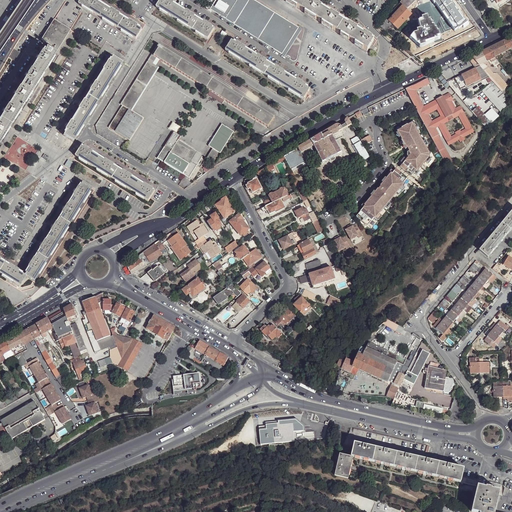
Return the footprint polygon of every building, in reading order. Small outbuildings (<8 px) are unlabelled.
[(98,17),(104,7),(99,4),(100,2),(96,0),(80,0),(78,4),(98,17)] [(173,18),(179,9),(173,5),(174,3),(167,0),(161,0),(156,8),(173,18)] [(252,0),(205,0),(210,2),(210,1),(214,3),(212,6),(211,6),(209,9),(274,49),(274,50),(282,54),(298,28),(290,23),(252,0)] [(283,0),(301,11),(307,1),(305,0),(283,0)] [(403,6),(407,9),(415,1),(413,0),(402,0),(400,3),(403,6)] [(407,9),(411,14),(425,1),(423,0),(416,0),(415,1),(407,9)] [(307,1),(301,11),(318,22),(325,12),(320,9),(321,8),(313,3),(312,4),(307,1)] [(409,16),(411,14),(407,9),(403,6),(389,20),(392,24),(397,29),(406,19),(409,16)] [(454,6),(441,16),(445,20),(444,21),(444,22),(443,23),(443,24),(439,27),(445,34),(449,31),(448,30),(453,27),(454,28),(465,21),(454,6)] [(118,29),(124,19),(119,17),(120,15),(112,9),(111,11),(104,7),(98,17),(118,29)] [(192,30),(199,21),(194,18),(195,17),(186,11),(185,12),(179,9),(173,18),(192,30)] [(325,12),(318,22),(337,33),(343,23),(338,20),(339,19),(330,13),(329,15),(325,12)] [(417,26),(421,23),(416,18),(413,20),(412,22),(417,26)] [(124,19),(118,29),(136,40),(142,30),(137,28),(138,26),(130,21),(129,22),(124,19)] [(392,24),(389,20),(387,19),(386,19),(380,26),(386,31),(392,24)] [(45,49),(54,55),(70,30),(54,20),(41,40),(48,44),(45,49)] [(199,21),(192,30),(208,40),(214,30),(212,29),(213,28),(204,22),(203,24),(199,21)] [(343,23),(337,33),(353,43),(359,33),(356,31),(357,30),(348,25),(348,26),(343,23)] [(401,32),(395,39),(398,42),(404,35),(401,32)] [(359,33),(353,43),(367,52),(373,42),(371,40),(372,39),(363,34),(362,35),(359,33)] [(502,41),(507,50),(511,47),(511,46),(508,39),(502,41)] [(245,63),(251,54),(245,50),(246,49),(237,43),(236,44),(231,41),(226,51),(245,63)] [(420,41),(412,49),(423,59),(431,51),(420,41)] [(490,48),(494,57),(501,53),(502,55),(503,54),(502,53),(507,50),(502,41),(499,43),(490,48)] [(153,56),(158,58),(203,87),(209,77),(160,46),(159,45),(157,47),(159,48),(156,52),(153,56)] [(14,48),(9,57),(16,61),(21,53),(14,48)] [(482,51),(471,56),(478,64),(479,66),(482,64),(490,60),(491,62),(496,60),(495,58),(494,57),(490,48),(482,51)] [(34,66),(44,72),(54,55),(45,49),(42,53),(40,52),(35,61),(36,62),(34,66)] [(251,54),(245,63),(265,75),(270,66),(266,63),(267,62),(258,56),(257,58),(251,54)] [(152,55),(129,92),(137,97),(156,66),(154,64),(158,58),(153,56),(152,55)] [(99,76),(109,83),(121,64),(111,58),(108,63),(106,62),(101,70),(102,71),(99,76)] [(44,72),(34,66),(31,71),(29,70),(24,79),(25,80),(22,84),(32,90),(44,72)] [(270,66),(265,75),(284,87),(290,78),(284,74),(285,73),(276,67),(275,69),(270,66)] [(484,71),(480,66),(475,69),(480,78),(487,75),(484,71)] [(488,67),(484,71),(487,75),(488,76),(492,80),(493,81),(501,91),(506,87),(507,86),(497,74),(494,73),(488,67)] [(480,78),(475,69),(461,75),(466,85),(480,78)] [(210,75),(209,77),(231,90),(232,88),(210,75)] [(461,75),(454,79),(460,89),(460,88),(466,85),(461,75)] [(488,76),(487,75),(480,78),(466,85),(460,88),(461,89),(488,76)] [(109,83),(99,76),(95,83),(94,82),(88,91),(90,92),(87,97),(96,103),(109,83)] [(209,77),(203,87),(206,89),(209,91),(225,101),(231,90),(209,77)] [(290,78),(284,87),(304,99),(310,90),(305,87),(306,86),(297,80),(296,82),(290,78)] [(427,78),(413,85),(416,90),(430,83),(427,78)] [(501,91),(493,81),(482,91),(501,112),(508,103),(509,101),(508,99),(505,95),(504,95),(501,91)] [(32,90),(22,84),(20,89),(18,88),(12,97),(14,98),(11,102),(21,108),(32,90)] [(413,85),(406,89),(416,109),(432,139),(438,135),(439,135),(436,128),(433,123),(432,121),(428,114),(424,106),(416,90),(413,85)] [(275,117),(231,90),(225,101),(268,127),(275,117)] [(225,101),(209,91),(207,94),(223,104),(225,101)] [(137,97),(129,92),(121,105),(123,106),(109,128),(129,141),(142,119),(129,110),(137,97)] [(427,107),(430,111),(438,107),(444,117),(433,123),(436,128),(438,127),(449,145),(459,140),(460,141),(464,138),(464,137),(474,131),(461,107),(456,110),(455,108),(451,101),(449,98),(451,97),(449,93),(436,100),(437,102),(427,107)] [(96,103),(87,97),(84,101),(83,100),(77,108),(79,109),(75,116),(85,122),(96,103)] [(437,102),(436,100),(424,106),(428,114),(437,110),(441,117),(432,121),(433,123),(444,117),(438,107),(430,111),(427,107),(437,102)] [(21,108),(11,102),(8,106),(7,105),(1,114),(3,115),(0,119),(0,120),(10,126),(21,108)] [(477,107),(472,111),(486,127),(491,122),(477,107)] [(85,122),(75,116),(71,122),(70,121),(64,129),(66,130),(63,135),(73,141),(85,122)] [(0,141),(10,126),(0,120),(0,141)] [(401,128),(397,130),(398,131),(400,135),(402,139),(401,140),(403,143),(404,145),(405,144),(407,147),(406,148),(407,151),(408,151),(410,154),(408,156),(407,156),(405,158),(403,160),(404,161),(402,163),(400,166),(411,175),(411,176),(414,172),(416,170),(417,171),(418,169),(425,161),(429,156),(428,153),(425,146),(422,141),(415,128),(413,123),(412,122),(408,125),(407,124),(401,127),(401,128)] [(222,125),(209,146),(213,149),(207,159),(213,162),(219,153),(221,154),(234,132),(222,125)] [(336,125),(329,129),(332,135),(338,132),(342,130),(341,127),(339,125),(336,125)] [(329,129),(310,140),(313,146),(323,163),(326,161),(329,160),(334,157),(337,155),(342,153),(335,141),(332,135),(329,129)] [(189,178),(203,156),(178,140),(181,136),(174,132),(157,159),(189,178)] [(438,135),(432,139),(447,166),(452,162),(438,135)] [(370,136),(362,140),(365,145),(373,141),(370,136)] [(310,140),(298,148),(301,153),(313,146),(310,140)] [(92,167),(98,157),(92,153),(93,152),(84,146),(83,148),(81,147),(75,156),(92,167)] [(298,148),(291,152),(292,155),(294,158),(301,153),(298,148)] [(284,156),(281,158),(272,164),(273,166),(283,161),(286,159),(285,159),(284,156)] [(112,179),(118,169),(114,167),(114,165),(105,160),(104,161),(98,157),(92,167),(112,179)] [(272,164),(266,167),(269,173),(270,173),(269,171),(274,169),(273,166),(272,164)] [(399,165),(396,169),(407,177),(408,178),(411,175),(400,166),(399,165)] [(407,177),(396,169),(396,168),(393,172),(391,174),(390,173),(389,175),(386,178),(383,182),(380,186),(379,188),(376,192),(375,192),(372,196),(366,203),(365,205),(364,208),(356,217),(361,220),(364,223),(367,220),(369,223),(370,223),(374,217),(375,218),(376,218),(379,213),(385,207),(388,202),(396,193),(402,185),(403,183),(407,177)] [(132,192),(138,182),(131,178),(132,176),(123,171),(123,172),(118,169),(112,179),(132,192)] [(289,172),(299,190),(301,189),(292,171),(289,172)] [(259,183),(257,179),(248,184),(249,185),(247,186),(248,190),(251,189),(253,193),(262,188),(259,183)] [(138,182),(132,192),(148,202),(154,192),(152,191),(153,189),(145,184),(144,185),(138,182)] [(70,200),(80,206),(91,189),(81,183),(78,187),(77,186),(71,195),(73,196),(70,200)] [(402,185),(396,193),(398,195),(404,187),(402,185)] [(377,187),(370,195),(372,196),(375,192),(376,192),(379,188),(377,187)] [(272,203),(280,199),(282,198),(288,196),(285,189),(273,195),(269,197),(270,199),(272,203)] [(303,202),(305,201),(307,200),(303,192),(301,189),(299,190),(298,191),(303,202)] [(267,206),(266,207),(270,214),(275,211),(276,213),(284,208),(280,199),(272,203),(267,206)] [(59,219),(68,225),(80,206),(70,200),(67,205),(66,204),(60,213),(62,214),(59,219)] [(223,201),(218,205),(216,206),(225,218),(234,212),(225,200),(223,201)] [(209,205),(204,208),(208,214),(214,211),(209,205)] [(302,216),(308,213),(306,209),(304,210),(302,208),(294,212),(298,219),(302,216)] [(311,219),(313,223),(317,220),(315,215),(313,212),(309,215),(311,219)] [(480,250),(482,252),(489,257),(511,229),(511,212),(481,249),(480,250)] [(304,222),(311,219),(309,215),(308,213),(302,216),(304,222)] [(242,234),(247,230),(248,229),(243,222),(244,221),(241,218),(240,215),(239,215),(230,222),(239,234),(242,234)] [(212,219),(208,222),(213,231),(216,230),(217,231),(220,230),(219,227),(221,226),(219,222),(220,221),(217,216),(212,219)] [(48,235),(58,241),(68,225),(59,219),(56,223),(55,222),(49,231),(51,231),(48,235)] [(317,220),(313,223),(312,223),(318,234),(323,231),(317,220)] [(196,221),(187,227),(192,234),(194,232),(199,239),(195,242),(200,249),(201,248),(205,254),(208,252),(212,258),(221,252),(217,246),(214,247),(213,245),(210,241),(207,243),(203,237),(208,233),(203,226),(201,227),(200,225),(196,221)] [(349,229),(346,230),(351,240),(358,237),(359,238),(363,237),(356,224),(352,227),(349,229)] [(176,229),(170,233),(173,237),(179,234),(176,229)] [(170,233),(165,237),(168,241),(173,237),(170,233)] [(173,237),(168,241),(172,247),(171,247),(180,261),(191,252),(186,246),(187,245),(179,234),(173,237)] [(292,244),(297,242),(292,234),(279,241),(284,249),(292,245),(292,244)] [(37,254),(47,260),(58,241),(48,235),(45,241),(44,240),(38,249),(40,250),(37,254)] [(336,240),(333,242),(338,252),(346,248),(347,250),(350,248),(344,236),(340,238),(336,240)] [(324,246),(325,249),(331,246),(327,238),(323,241),(326,245),(324,246)] [(312,239),(309,241),(311,245),(312,244),(313,246),(312,246),(316,254),(319,253),(312,239)] [(298,246),(305,260),(316,254),(312,246),(313,246),(312,244),(311,245),(309,241),(308,240),(298,246)] [(163,245),(160,241),(155,244),(163,255),(168,253),(168,252),(163,245)] [(235,241),(225,248),(229,254),(239,246),(235,241)] [(166,243),(163,245),(168,252),(171,250),(169,248),(170,248),(166,243)] [(163,255),(155,244),(149,249),(144,253),(151,262),(163,255)] [(243,259),(249,254),(244,246),(236,253),(238,255),(239,257),(241,260),(243,259)] [(325,249),(334,266),(341,264),(331,246),(325,249)] [(261,257),(256,250),(249,254),(243,259),(249,266),(253,263),(261,257)] [(144,253),(140,256),(141,257),(145,263),(146,265),(151,262),(144,253)] [(147,266),(169,255),(168,253),(163,255),(151,262),(146,265),(147,266)] [(47,260),(37,254),(34,259),(33,258),(27,266),(29,267),(24,275),(25,276),(34,281),(47,260)] [(138,257),(127,265),(131,274),(132,274),(147,266),(146,265),(145,263),(143,264),(139,258),(138,257)] [(204,268),(204,267),(202,268),(196,260),(188,266),(190,269),(181,276),(187,284),(196,277),(207,268),(206,267),(204,268)] [(306,264),(309,274),(322,270),(319,260),(306,264)] [(264,263),(262,261),(255,266),(252,269),(249,271),(251,274),(253,277),(259,273),(262,277),(266,274),(266,275),(271,271),(264,263)] [(218,262),(213,265),(218,271),(221,269),(223,267),(221,264),(218,262)] [(4,263),(0,269),(0,274),(19,286),(25,276),(24,275),(17,271),(18,270),(9,264),(8,266),(4,263)] [(295,265),(289,268),(292,274),(298,271),(295,265)] [(164,274),(158,267),(157,266),(152,270),(147,273),(154,282),(164,274)] [(322,270),(309,274),(313,286),(334,279),(331,268),(322,270)] [(488,280),(493,274),(486,268),(483,272),(481,275),(488,280)] [(489,281),(491,283),(496,277),(493,274),(488,280),(489,281)] [(483,286),(485,283),(488,280),(481,275),(476,280),(483,286)] [(199,279),(187,288),(190,293),(193,298),(205,289),(199,279)] [(252,290),(254,293),(257,289),(248,280),(240,288),(247,295),(250,292),(252,290)] [(483,286),(476,280),(471,286),(478,292),(480,289),(483,286)] [(478,292),(471,286),(469,289),(465,286),(464,287),(458,282),(456,284),(466,292),(473,298),(475,295),(478,292)] [(242,293),(232,284),(228,287),(233,292),(238,297),(242,293)] [(233,292),(228,287),(215,297),(220,304),(232,295),(233,294),(232,293),(233,292)] [(468,304),(471,300),(473,298),(466,292),(461,298),(468,304)] [(104,300),(103,293),(95,297),(101,311),(104,311),(104,300)] [(248,304),(251,302),(244,296),(237,302),(243,309),(244,309),(246,306),(248,304)] [(95,297),(83,302),(82,302),(83,304),(86,311),(88,318),(98,341),(101,351),(106,349),(110,347),(117,344),(113,335),(110,336),(101,311),(95,297)] [(301,313),(300,315),(302,318),(311,309),(309,306),(301,298),(301,299),(297,302),(294,306),(301,313)] [(468,304),(461,298),(456,304),(463,310),(466,307),(468,304)] [(112,300),(104,300),(104,311),(112,310),(115,305),(112,305),(112,300)] [(243,309),(237,302),(233,306),(239,313),(243,309)] [(76,315),(72,304),(63,309),(65,312),(67,319),(76,315)] [(125,308),(117,304),(112,313),(120,317),(125,308)] [(463,310),(456,304),(451,310),(458,316),(461,313),(463,310)] [(466,307),(463,310),(465,311),(467,313),(472,307),(471,306),(469,305),(468,307),(466,307)] [(280,318),(279,318),(275,322),(278,326),(280,324),(284,328),(287,325),(287,326),(296,318),(286,307),(282,311),(283,312),(284,314),(280,318)] [(130,322),(135,313),(127,309),(122,318),(130,322)] [(458,316),(451,310),(446,316),(453,322),(456,319),(458,316)] [(50,320),(49,321),(53,329),(54,330),(54,331),(69,325),(68,322),(67,319),(65,312),(62,313),(61,311),(48,318),(50,320)] [(146,329),(167,341),(175,327),(154,315),(146,329)] [(453,322),(446,316),(443,320),(441,322),(448,328),(451,325),(453,322)] [(49,321),(47,318),(43,320),(48,331),(53,329),(49,321)] [(95,353),(101,351),(98,341),(88,318),(85,319),(83,320),(82,320),(95,353)] [(398,325),(387,319),(385,321),(382,324),(387,327),(395,331),(397,327),(398,325)] [(48,331),(43,320),(40,322),(46,333),(48,331)] [(41,335),(46,333),(40,322),(36,324),(41,335)] [(445,331),(448,328),(441,322),(436,328),(443,334),(445,331)] [(76,323),(70,325),(73,335),(81,356),(82,358),(88,356),(76,323)] [(30,333),(34,339),(41,335),(36,324),(28,328),(30,333)] [(497,324),(492,330),(499,336),(504,330),(502,328),(497,324)] [(70,325),(69,325),(54,331),(54,330),(52,331),(53,332),(56,340),(56,341),(59,341),(73,335),(70,325)] [(282,335),(273,325),(271,327),(268,329),(267,328),(262,332),(266,336),(267,335),(269,337),(272,340),(276,337),(278,339),(282,335)] [(499,336),(492,330),(487,336),(492,340),(494,342),(497,339),(499,336)] [(24,331),(18,334),(22,339),(25,345),(30,342),(24,331)] [(43,344),(44,343),(42,339),(47,336),(46,333),(41,335),(34,339),(34,340),(38,346),(42,343),(43,344)] [(18,334),(16,335),(20,341),(21,344),(23,346),(25,345),(22,339),(18,334)] [(118,347),(122,359),(134,340),(123,337),(123,335),(121,334),(120,336),(117,335),(113,334),(113,335),(117,344),(118,347)] [(16,335),(5,341),(11,350),(21,344),(20,341),(16,335)] [(81,356),(73,335),(59,341),(62,348),(70,346),(75,359),(81,356)] [(134,340),(122,359),(118,365),(128,371),(143,344),(134,340)] [(0,344),(0,357),(4,355),(4,354),(11,350),(5,341),(0,344)] [(209,346),(199,341),(195,349),(205,355),(209,346)] [(45,349),(43,344),(42,343),(38,346),(43,355),(47,353),(46,352),(47,352),(45,349)] [(386,396),(394,400),(405,377),(415,357),(410,355),(408,360),(371,343),(368,349),(366,348),(365,349),(362,347),(358,354),(355,362),(347,358),(345,363),(339,360),(336,366),(355,376),(358,370),(387,383),(388,381),(392,384),(386,396)] [(21,344),(11,350),(12,352),(23,346),(21,344)] [(209,346),(205,355),(216,361),(220,353),(209,346)] [(122,359),(118,347),(111,350),(111,357),(113,363),(118,365),(122,359)] [(286,354),(288,357),(288,356),(295,350),(293,347),(286,354)] [(418,358),(409,379),(408,382),(416,386),(418,383),(416,382),(429,354),(421,351),(418,358)] [(4,355),(0,357),(0,363),(6,360),(14,355),(13,353),(5,358),(4,355)] [(52,363),(47,353),(43,355),(48,365),(52,363)] [(224,366),(227,360),(229,357),(220,353),(216,361),(224,366)] [(415,357),(405,377),(409,379),(418,358),(415,356),(415,357)] [(75,359),(69,361),(70,363),(73,362),(78,375),(83,373),(87,371),(83,361),(82,362),(80,357),(75,359)] [(112,363),(113,363),(111,357),(107,358),(104,359),(107,365),(112,363)] [(100,367),(107,365),(104,359),(98,361),(98,362),(100,367)] [(480,361),(480,359),(470,359),(470,367),(470,368),(470,373),(480,373),(480,362),(476,362),(476,361),(480,361)] [(30,367),(34,375),(43,370),(38,361),(34,364),(32,361),(28,363),(25,365),(26,369),(30,367)] [(100,367),(98,362),(95,363),(99,374),(109,370),(107,365),(100,367)] [(483,362),(480,362),(480,373),(489,373),(489,368),(489,366),(489,362),(488,362),(487,362),(485,362),(483,362)] [(57,379),(61,376),(52,363),(48,365),(57,379)] [(437,369),(433,368),(433,365),(430,365),(429,364),(424,389),(442,393),(444,394),(446,395),(450,393),(451,385),(447,378),(446,378),(447,372),(442,371),(439,370),(437,369)] [(43,370),(34,375),(39,383),(36,385),(38,388),(45,384),(43,381),(48,378),(47,376),(45,374),(43,370)] [(199,373),(173,376),(174,384),(172,384),(174,393),(181,392),(181,391),(187,390),(188,391),(196,390),(196,388),(200,388),(199,373)] [(66,379),(63,375),(61,376),(57,379),(61,385),(66,381),(67,381),(66,379)] [(45,384),(38,388),(34,390),(36,393),(36,394),(43,390),(48,397),(56,392),(50,381),(45,384)] [(88,385),(79,389),(83,399),(86,397),(88,397),(89,401),(97,398),(95,394),(92,395),(88,385)] [(503,397),(503,386),(496,386),(493,386),(493,390),(493,392),(493,397),(503,397)] [(506,386),(503,386),(503,397),(507,397),(507,401),(511,401),(511,397),(511,395),(511,387),(511,386),(510,386),(506,386)] [(15,393),(19,400),(29,394),(26,387),(15,393)] [(56,392),(48,397),(52,406),(49,407),(51,411),(58,406),(56,403),(61,400),(56,392)] [(4,399),(8,406),(19,400),(15,393),(4,399)] [(97,398),(89,401),(91,404),(89,405),(86,406),(90,416),(99,413),(95,403),(98,402),(97,398)] [(0,410),(8,406),(4,399),(0,401),(0,410)] [(12,440),(45,420),(34,401),(0,421),(2,424),(8,434),(9,436),(12,440)] [(425,404),(417,402),(415,411),(447,418),(449,411),(425,406),(425,404)] [(58,406),(51,411),(48,413),(50,416),(56,412),(63,425),(72,420),(63,404),(58,406)] [(265,422),(265,424),(274,422),(274,425),(278,425),(277,422),(292,419),(292,421),(298,420),(302,423),(303,427),(305,427),(304,421),(298,416),(265,422)] [(266,425),(259,426),(262,444),(295,438),(294,429),(303,427),(302,423),(298,420),(292,421),(292,419),(277,422),(278,425),(274,425),(274,422),(265,424),(266,425)] [(354,443),(351,457),(353,457),(461,482),(462,478),(464,469),(354,443)] [(353,457),(351,457),(340,454),(335,475),(348,479),(353,457)] [(487,481),(486,488),(478,486),(472,511),(473,511),(494,511),(499,495),(500,491),(501,485),(487,481)] [(502,496),(499,495),(494,511),(511,511),(511,484),(506,482),(504,488),(504,489),(502,496)]
